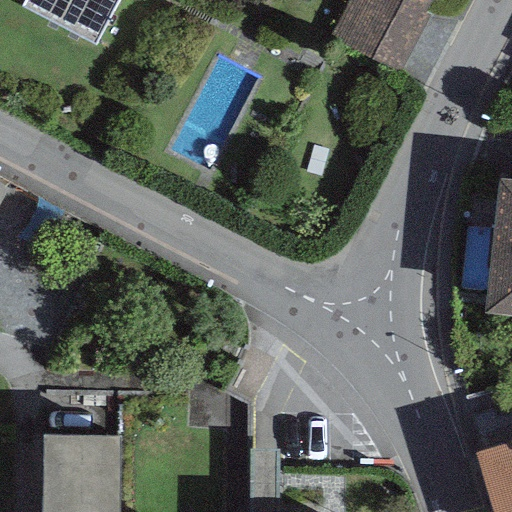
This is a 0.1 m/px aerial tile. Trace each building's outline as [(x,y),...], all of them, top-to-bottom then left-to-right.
[(119,0),(22,0),(21,3),(97,42),(119,0)] [(430,0),(343,0),(325,38),(395,72),(430,0)] [(511,171),(498,170),(482,305),(511,308),(511,171)] [(120,511),(121,432),(42,431),(41,511),(325,511),(325,510),(244,509),(243,511),(120,511)] [(511,511),(511,436),(474,447),(491,511),(511,511)]
